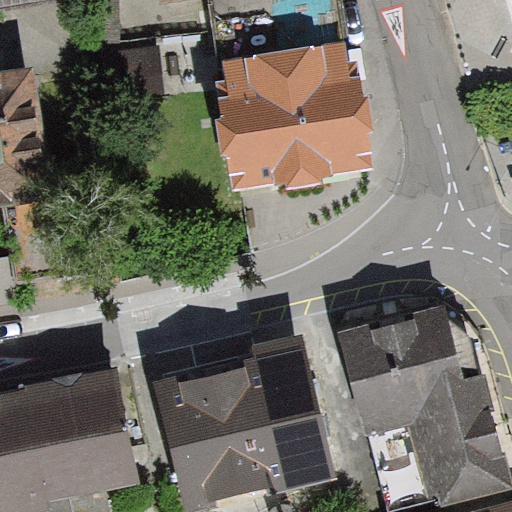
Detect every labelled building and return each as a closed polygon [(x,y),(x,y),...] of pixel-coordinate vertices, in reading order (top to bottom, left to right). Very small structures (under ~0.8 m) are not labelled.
[(0,0),(0,17),(89,5),(88,0),(0,0)] [(235,203),(374,179),(344,0),(160,0),(162,7),(206,1),(235,203)] [(0,217),(5,217),(53,210),(34,78),(0,83),(0,217)] [(53,210),(5,217),(11,261),(15,291),(25,290),(80,283),(70,208),(53,210)] [(15,291),(11,261),(0,262),(0,310),(13,308),(25,290),(15,291)] [(442,304),(338,328),(365,445),(371,444),(387,511),(412,511),(432,507),(433,511),(451,511),(511,497),(511,480),(486,382),(480,384),(469,341),(449,327),(442,304)] [(257,367),(155,391),(183,511),(235,511),(339,488),(306,344),(254,356),(257,367)] [(115,384),(0,406),(0,511),(73,511),(71,503),(136,490),(115,384)]
